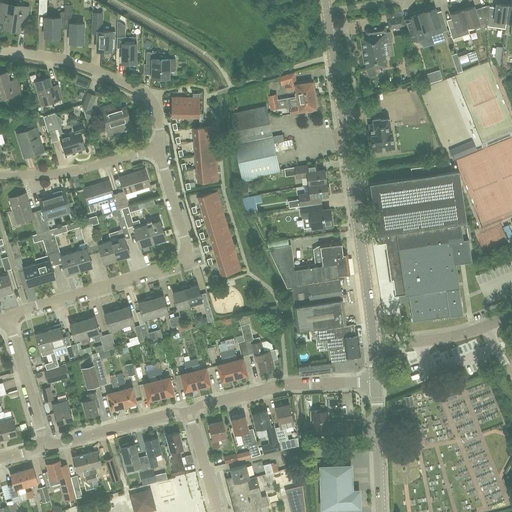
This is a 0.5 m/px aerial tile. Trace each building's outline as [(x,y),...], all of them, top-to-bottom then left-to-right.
[(47,15),(47,0),(39,0),(39,15),(47,15)] [(1,4),(0,12),(0,15),(6,16),(5,24),(4,30),(19,32),(20,25),(21,20),(27,21),(29,8),(23,7),(22,11),(7,9),(8,5),(1,4)] [(505,28),(508,5),(496,4),(494,17),(488,16),(487,25),(487,26),(505,28)] [(474,29),(487,25),(488,16),(490,6),(487,5),(481,7),(484,17),(477,19),(474,9),(473,6),(462,10),(467,27),(468,27),(473,25),(474,29)] [(434,8),(433,9),(432,7),(423,10),(424,11),(423,12),(430,36),(443,32),(447,30),(444,19),(438,21),(435,12),(434,8)] [(430,36),(423,12),(421,12),(421,10),(412,13),(412,15),(411,15),(406,17),(410,30),(413,41),(430,36)] [(470,33),(468,27),(467,27),(462,10),(450,14),(455,27),(449,29),(452,39),(464,36),(464,35),(470,33)] [(402,17),(388,19),(387,19),(389,29),(405,26),(402,17)] [(60,18),(48,18),(46,18),(46,37),(60,38),(60,18)] [(136,64),(137,43),(137,37),(126,37),(126,25),(118,20),(117,31),(117,37),(118,37),(118,38),(118,48),(123,48),(123,63),(136,64)] [(70,43),(83,44),(84,24),(71,23),(70,43)] [(367,68),(368,76),(376,75),(375,67),(385,66),(386,66),(386,65),(383,44),(387,43),(392,42),(391,31),(386,32),(385,26),(367,28),(365,31),(366,34),(369,36),(369,37),(362,38),(361,38),(362,39),(366,68),(366,69),(367,69),(367,68)] [(112,31),(99,31),(98,51),(111,51),(111,50),(115,50),(115,38),(112,38),(112,31)] [(457,54),(461,65),(470,62),(466,51),(457,54)] [(165,53),(147,52),(147,65),(153,65),(152,78),(170,78),(170,70),(175,70),(176,59),(170,59),(165,59),(165,53)] [(297,96),(313,94),(313,90),(315,89),(313,83),(312,83),(311,82),(310,82),(310,80),(294,82),(293,72),(280,77),(282,85),(285,84),(286,91),(296,90),(297,96)] [(0,97),(0,99),(20,93),(16,80),(10,82),(7,73),(0,75),(0,97)] [(43,105),(62,99),(58,86),(52,87),(50,78),(36,82),(43,105)] [(77,78),(75,83),(86,88),(89,82),(77,78)] [(82,107),(83,107),(86,119),(93,121),(97,111),(92,109),(97,96),(87,92),(82,107)] [(187,97),(186,117),(200,117),(201,94),(195,93),(194,97),(187,97)] [(268,96),(270,103),(278,101),(277,100),(276,94),(268,96)] [(297,98),(297,96),(284,99),(284,100),(285,102),(285,106),(289,105),(289,107),(289,108),(290,115),(315,111),(315,108),(316,108),(315,107),(317,106),(316,100),(314,100),(313,95),(297,98)] [(186,117),(187,97),(173,97),(172,117),(186,117)] [(271,110),(279,108),(278,103),(278,101),(270,103),(271,110)] [(133,128),(131,121),(127,108),(115,112),(113,105),(101,109),(110,134),(133,128)] [(283,134),(273,136),(267,106),(233,113),(234,135),(235,141),(235,142),(243,181),(258,178),(258,176),(280,171),(275,144),(285,142),(283,134)] [(48,132),(49,132),(61,128),(56,113),(43,116),(48,132)] [(372,151),(395,147),(393,131),(391,131),(389,118),(380,119),(380,118),(373,119),(374,123),(369,124),(372,151)] [(86,132),(83,124),(72,127),(74,132),(61,137),(66,154),(86,148),(81,134),(86,132)] [(195,141),(215,140),(213,126),(194,127),(195,141)] [(25,158),(44,152),(36,128),(17,134),(25,158)] [(196,155),(216,153),(215,140),(195,141),(196,155)] [(194,155),(193,142),(183,143),(185,156),(194,155)] [(476,151),(472,142),(450,151),(454,161),(476,151)] [(197,168),(217,167),(216,153),(196,155),(197,168)] [(412,177),(370,183),(370,186),(371,193),(379,245),(385,244),(386,250),(391,281),(393,281),(394,284),(395,296),(398,296),(399,296),(401,304),(409,303),(412,321),(433,318),(463,314),(462,308),(459,287),(459,286),(458,283),(455,263),(460,262),(464,261),(471,260),(467,234),(466,222),(461,192),(458,171),(452,172),(450,162),(447,163),(411,168),(410,168),(411,170),(412,177)] [(308,176),(309,185),(327,182),(327,179),(329,178),(327,171),(325,171),(325,170),(318,171),(317,163),(306,164),(306,165),(296,167),(297,178),(301,178),(308,176)] [(217,167),(197,168),(199,182),(218,181),(217,167)] [(124,207),(130,206),(126,193),(150,185),(145,170),(120,178),(125,191),(120,193),(124,207)] [(118,209),(122,208),(124,207),(120,193),(113,194),(109,181),(85,189),(90,204),(108,199),(111,207),(117,205),(118,209)] [(328,186),(327,182),(309,185),(310,193),(303,194),(300,194),(300,199),(301,206),(318,204),(322,203),(321,197),(329,195),(329,194),(331,194),(330,186),(328,186)] [(40,219),(44,232),(48,231),(50,230),(47,219),(65,214),(71,212),(70,207),(65,192),(63,192),(62,190),(54,193),(54,195),(40,199),(43,209),(46,218),(40,219)] [(203,210),(222,205),(218,192),(199,197),(203,210)] [(40,219),(37,211),(32,213),(26,194),(11,198),(18,223),(33,218),(35,224),(38,234),(44,232),(40,219)] [(137,204),(139,210),(156,205),(154,198),(137,204)] [(318,204),(301,206),(303,218),(311,217),(313,228),(333,225),(331,209),(323,210),(322,203),(318,204)] [(130,213),(139,210),(137,204),(130,206),(124,207),(122,208),(127,224),(128,225),(133,223),(130,213)] [(207,223),(226,218),(222,205),(203,210),(207,223)] [(128,225),(127,224),(122,208),(118,209),(116,210),(111,212),(112,215),(113,215),(113,216),(114,216),(115,217),(116,217),(117,216),(118,216),(121,227),(128,225)] [(229,231),(228,224),(226,218),(207,223),(211,236),(229,231)] [(87,225),(86,225),(84,220),(66,225),(68,231),(80,227),(85,243),(92,241),(87,225)] [(166,240),(162,224),(160,221),(148,224),(153,244),(166,240)] [(101,237),(97,239),(92,223),(87,225),(92,241),(97,240),(99,244),(105,264),(118,260),(112,240),(103,243),(101,237)] [(153,244),(148,224),(135,228),(140,248),(153,244)] [(68,231),(66,225),(50,230),(48,231),(54,253),(60,251),(55,235),(68,231)] [(112,240),(118,260),(130,256),(125,237),(122,229),(121,230),(119,231),(118,233),(117,235),(117,237),(118,239),(112,240)] [(54,253),(48,231),(44,232),(38,234),(32,235),(34,243),(43,240),(48,255),(54,253)] [(215,249),(233,244),(229,231),(211,236),(215,249)] [(14,259),(21,257),(16,241),(9,243),(14,259)] [(348,254),(343,255),(343,251),(341,241),(321,243),(321,245),(323,263),(349,260),(348,254)] [(219,262),(237,257),(233,244),(215,249),(219,262)] [(277,269),(293,267),(289,246),(269,249),(268,249),(277,269)] [(74,252),(80,271),(93,267),(87,248),(74,252)] [(67,275),(80,271),(74,252),(61,256),(67,275)] [(5,271),(11,269),(8,257),(1,259),(5,271)] [(237,257),(219,262),(223,275),(241,270),(237,257)] [(42,282),(48,281),(55,278),(49,259),(36,263),(42,282)] [(285,289),(292,288),(297,329),(346,323),(343,299),(340,276),(351,275),(349,260),(323,263),(293,267),(277,269),(285,289)] [(29,286),(42,282),(36,263),(23,267),(29,286)] [(0,276),(0,290),(1,295),(8,293),(9,295),(14,294),(8,274),(0,276)] [(185,287),(191,306),(203,302),(198,285),(192,286),(192,285),(185,287)] [(179,309),(191,306),(185,287),(180,288),(180,290),(174,292),(179,309)] [(150,297),(156,316),(169,312),(164,295),(158,297),(157,295),(150,297)] [(144,320),(156,316),(150,297),(145,299),(146,301),(139,303),(144,320)] [(212,312),(209,304),(204,306),(206,314),(212,312)] [(117,307),(123,326),(135,323),(129,306),(123,307),(123,306),(117,307)] [(110,330),(123,326),(117,307),(111,309),(112,311),(105,313),(110,330)] [(181,315),(175,317),(178,326),(180,333),(185,331),(181,315)] [(88,316),(82,318),(88,337),(94,335),(96,341),(101,340),(105,351),(110,349),(105,335),(101,336),(95,316),(89,318),(88,316)] [(175,317),(169,319),(172,328),(178,326),(175,317)] [(76,341),(88,337),(82,318),(77,320),(77,321),(70,323),(76,341)] [(146,323),(140,325),(145,341),(151,339),(148,332),(146,323)] [(264,352),(261,343),(261,341),(260,341),(259,337),(253,338),(249,324),(241,326),(243,335),(244,341),(251,339),(255,353),(257,361),(258,361),(261,371),(274,368),(272,360),(278,359),(275,349),(274,350),(264,352)] [(139,343),(145,341),(140,325),(134,327),(137,336),(139,343)] [(320,341),(327,340),(329,359),(361,356),(359,336),(356,336),(356,333),(352,333),(351,325),(312,330),(312,335),(319,334),(320,341)] [(48,328),(53,347),(66,344),(61,326),(55,328),(54,327),(48,328)] [(55,352),(53,347),(48,328),(42,330),(43,332),(36,334),(41,351),(43,356),(51,354),(55,352)] [(110,349),(116,348),(112,333),(105,335),(110,349)] [(225,340),(229,356),(235,355),(234,346),(234,344),(235,344),(234,338),(225,340)] [(222,358),(229,356),(225,340),(225,341),(223,341),(223,342),(221,343),(221,344),(219,344),(221,352),(222,358)] [(71,345),(75,358),(81,356),(77,344),(71,345)] [(0,346),(0,359),(3,369),(11,366),(5,345),(0,346)] [(70,360),(75,358),(71,345),(66,347),(70,360)] [(203,350),(206,361),(220,358),(217,346),(203,350)] [(104,371),(101,360),(100,357),(92,359),(94,366),(96,373),(104,371)] [(231,361),(235,378),(248,375),(243,358),(231,361)] [(185,368),(192,366),(191,359),(184,361),(185,368)] [(299,364),(300,375),(332,372),(331,360),(329,360),(299,364)] [(47,370),(59,366),(57,361),(53,362),(45,364),(47,370)] [(222,381),(235,378),(231,361),(218,365),(222,381)] [(135,375),(133,364),(132,363),(126,365),(129,377),(135,375)] [(94,366),(83,369),(88,389),(99,386),(96,373),(94,366)] [(65,367),(46,373),(48,382),(68,376),(65,367)] [(194,371),(198,387),(210,384),(206,368),(194,371)] [(154,369),(147,371),(148,378),(156,376),(154,369)] [(186,391),(198,387),(194,371),(181,374),(186,391)] [(116,374),(117,376),(119,385),(125,383),(124,378),(123,373),(116,374)] [(120,390),(119,385),(117,376),(110,378),(114,392),(108,393),(112,410),(124,406),(120,390)] [(157,381),(161,397),(174,394),(170,377),(157,381)] [(149,400),(161,397),(157,381),(144,384),(149,400)] [(120,390),(124,406),(137,403),(133,387),(126,388),(120,390)] [(53,401),(50,388),(41,390),(44,403),(53,401)] [(88,416),(98,413),(97,407),(100,406),(96,391),(88,393),(90,399),(83,401),(88,416)] [(53,404),(57,424),(73,420),(68,402),(59,405),(59,403),(53,404)] [(289,405),(283,406),(283,404),(276,406),(276,408),(275,408),(280,428),(281,428),(281,429),(283,428),(283,427),(294,424),(289,405)] [(267,431),(270,443),(261,445),(264,455),(281,450),(278,442),(277,442),(276,441),(277,441),(273,425),(269,426),(266,410),(253,414),(257,429),(267,427),(268,430),(267,431)] [(312,420),(314,420),(314,429),(318,429),(318,435),(354,433),(354,420),(348,420),(328,421),(328,412),(321,412),(320,410),(311,410),(312,420)] [(2,412),(0,412),(0,423),(4,438),(18,435),(13,419),(7,421),(4,411),(2,412)] [(244,416),(239,417),(238,415),(231,417),(232,419),(231,419),(235,434),(241,432),(244,445),(248,444),(252,457),(261,455),(253,428),(248,429),(244,416)] [(223,421),(209,424),(213,440),(212,440),(214,448),(220,446),(218,438),(226,436),(223,421)] [(179,432),(166,435),(173,459),(171,459),(174,469),(172,470),(174,476),(185,473),(179,450),(183,448),(179,432)] [(291,448),(289,439),(287,434),(278,437),(281,450),(291,448)] [(157,438),(145,441),(151,466),(158,464),(155,454),(161,452),(157,438)] [(124,454),(122,455),(124,461),(127,473),(135,471),(138,470),(141,469),(140,466),(138,460),(139,459),(138,458),(135,444),(134,444),(129,445),(128,443),(122,445),(123,447),(122,447),(124,454)] [(85,454),(92,481),(97,480),(96,474),(98,474),(96,467),(102,465),(98,451),(85,454)] [(225,464),(238,461),(236,453),(224,457),(225,464)] [(88,482),(92,481),(85,454),(73,457),(77,472),(83,470),(85,477),(86,477),(88,482)] [(60,461),(54,462),(54,460),(47,462),(48,464),(47,464),(49,472),(47,473),(50,487),(61,484),(62,489),(61,489),(65,502),(77,498),(71,477),(70,477),(67,464),(61,465),(60,461)] [(264,465),(266,474),(267,475),(274,473),(274,472),(271,464),(271,463),(264,465)] [(230,468),(234,482),(250,478),(246,464),(230,468)] [(115,466),(107,469),(112,482),(119,480),(115,466)] [(323,509),(360,507),(359,491),(351,491),(350,466),(322,467),(323,509)] [(22,471),(26,486),(38,483),(33,468),(22,471)] [(153,468),(146,469),(150,484),(157,482),(153,468)] [(139,471),(143,485),(150,484),(146,469),(139,471)] [(18,489),(26,486),(22,471),(11,474),(13,484),(8,485),(12,497),(20,494),(18,489)] [(71,477),(77,498),(83,497),(77,475),(71,477)] [(261,511),(260,507),(269,504),(267,495),(262,496),(257,476),(250,478),(234,482),(227,484),(234,511),(261,511)] [(49,497),(48,492),(46,486),(38,488),(41,500),(42,499),(43,503),(50,501),(49,497)] [(305,511),(302,486),(286,490),(292,511),(305,511)] [(133,511),(149,511),(156,510),(151,489),(129,495),(133,511)] [(9,511),(19,511),(16,503),(7,506),(9,511)]
